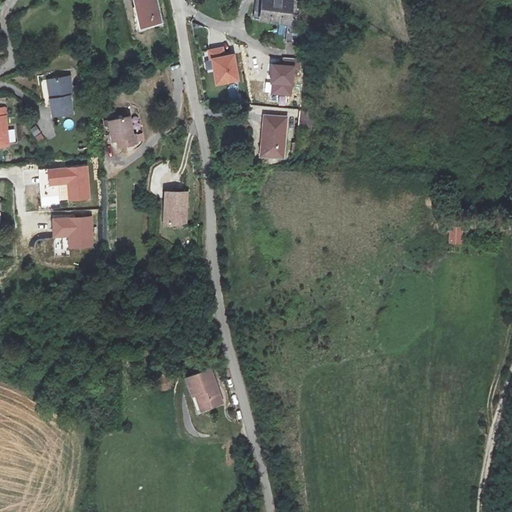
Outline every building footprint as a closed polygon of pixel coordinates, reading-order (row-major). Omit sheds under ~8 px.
[(156,0),(133,0),(140,28),(163,22),(156,0)] [(259,0),(257,21),(291,25),(295,2),(284,0),(259,0)] [(277,37),(286,37),(287,26),(278,25),(277,37)] [(289,42),(304,43),(306,27),(291,25),(289,42)] [(217,85),(239,81),(234,55),(225,57),(224,48),(208,51),(210,60),(205,60),(207,70),(214,69),(217,85)] [(270,83),(273,84),(272,94),(291,95),(293,69),(300,69),(301,60),(283,59),(283,66),(271,65),(270,83)] [(70,76),(50,80),(53,98),(50,99),(52,117),(72,114),(70,96),(74,96),(70,76)] [(40,80),(43,98),(48,97),(45,79),(40,80)] [(229,85),(228,97),(237,98),(238,85),(229,85)] [(0,146),(9,145),(5,107),(0,107),(0,146)] [(264,115),(260,156),(284,159),(287,117),(264,115)] [(130,118),(110,121),(114,141),(118,140),(119,148),(138,145),(137,137),(134,138),(130,118)] [(37,125),(30,128),(37,142),(43,139),(37,125)] [(90,199),(87,167),(48,170),(50,186),(68,184),(70,201),(90,199)] [(187,193),(166,192),(165,225),(187,225),(187,193)] [(92,248),(90,217),(53,219),(54,237),(70,236),(71,249),(92,248)] [(449,226),(448,244),(463,244),(463,227),(449,226)] [(211,372),(188,380),(193,396),(199,394),(204,411),(222,405),(211,372)]
